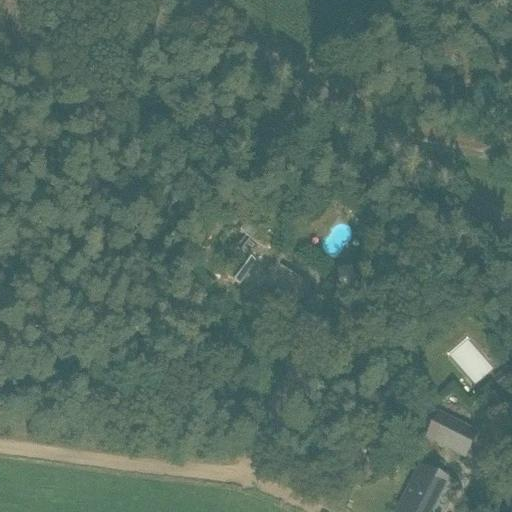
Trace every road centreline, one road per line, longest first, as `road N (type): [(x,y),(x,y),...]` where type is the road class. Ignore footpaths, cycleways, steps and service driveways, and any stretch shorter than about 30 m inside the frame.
road 1 (unclassified): [(511,232),(187,0)]
road 2 (unclassified): [(0,448),(227,480),(284,496),(306,511)]
road 3 (unknown): [(291,79),(393,0)]
